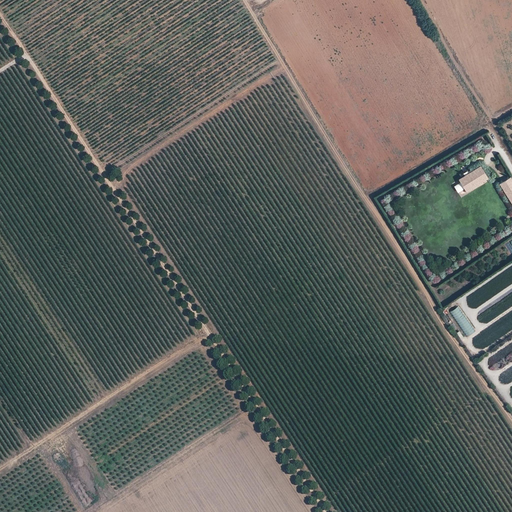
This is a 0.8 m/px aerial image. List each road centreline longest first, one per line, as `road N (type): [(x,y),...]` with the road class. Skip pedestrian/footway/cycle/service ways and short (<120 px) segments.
road 1 (track): [(327,511),(0,14)]
road 2 (track): [(246,0),(441,318),(511,413)]
